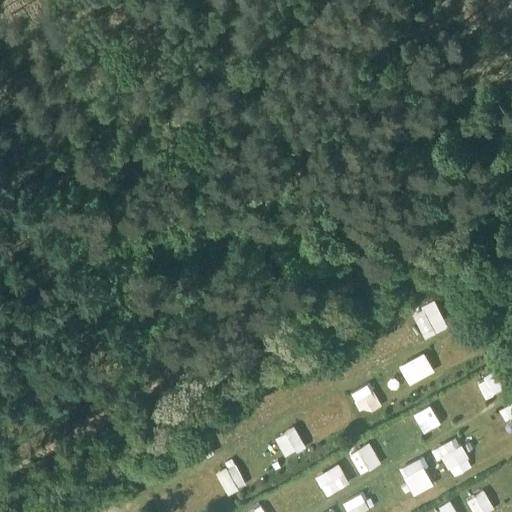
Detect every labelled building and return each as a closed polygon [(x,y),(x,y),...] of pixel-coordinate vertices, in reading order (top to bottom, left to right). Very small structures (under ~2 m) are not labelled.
[(424,339),(448,329),(436,301),(412,312),(424,339)] [(399,367),(409,387),(435,374),(425,354),(399,367)] [(486,398),(504,389),(495,372),(477,381),(486,398)] [(369,386),(351,395),(360,414),(378,405),(369,386)] [(286,461),(306,450),(295,429),(275,440),(286,461)] [(434,449),(451,479),(473,466),(457,436),(434,449)] [(193,467),(215,454),(205,438),(184,451),(193,467)] [(373,443),(360,447),(367,469),(380,465),(373,443)] [(422,458),(401,466),(411,495),(432,487),(422,458)] [(234,463),(215,472),(228,497),(247,488),(234,463)] [(341,464),(315,475),(324,495),(350,484),(341,464)] [(472,511),(491,511),(493,511),(489,497),(496,495),(494,487),(467,494),(472,511)] [(345,500),(349,511),(368,511),(363,494),(345,500)] [(457,511),(454,502),(431,511),(457,511)]
